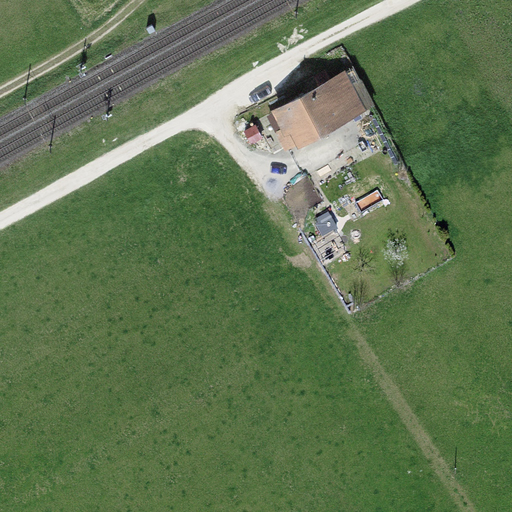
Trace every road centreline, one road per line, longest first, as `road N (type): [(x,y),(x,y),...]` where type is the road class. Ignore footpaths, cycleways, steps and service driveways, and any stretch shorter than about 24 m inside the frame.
road 1 (track): [(119,156),(404,0)]
road 2 (track): [(0,92),(138,0)]
road 3 (track): [(119,156),(0,220)]
